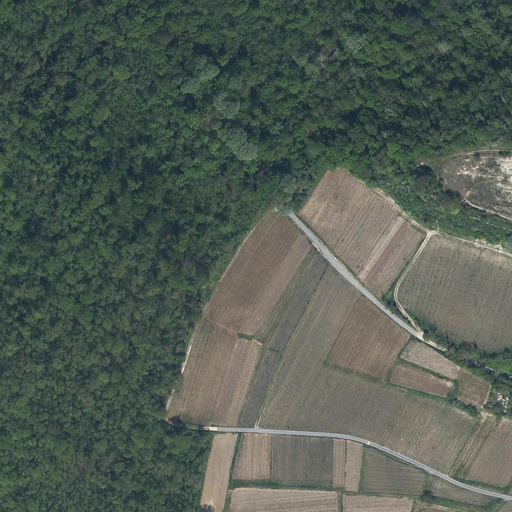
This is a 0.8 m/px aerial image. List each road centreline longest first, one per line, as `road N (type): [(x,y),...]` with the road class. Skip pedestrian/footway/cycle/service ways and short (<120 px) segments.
road 1 (track): [(511,118),(376,141),(345,162),(431,232),(395,295),(423,338)]
road 2 (track): [(168,422),(363,440),(469,488),(511,498)]
road 3 (track): [(511,379),(399,322),(291,215)]
road 4 (track): [(151,0),(250,166),(291,215)]
